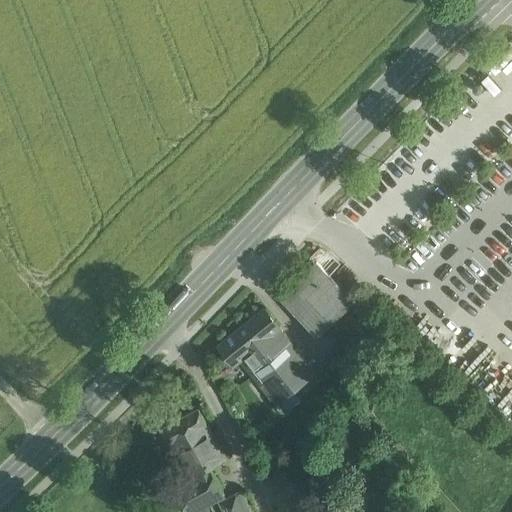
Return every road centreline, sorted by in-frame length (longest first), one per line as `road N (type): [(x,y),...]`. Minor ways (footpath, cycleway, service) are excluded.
road 1 (primary): [(479,0),(163,322)]
road 2 (unclassified): [(163,322),(240,447),(263,511)]
road 3 (primary): [(163,322),(53,436)]
